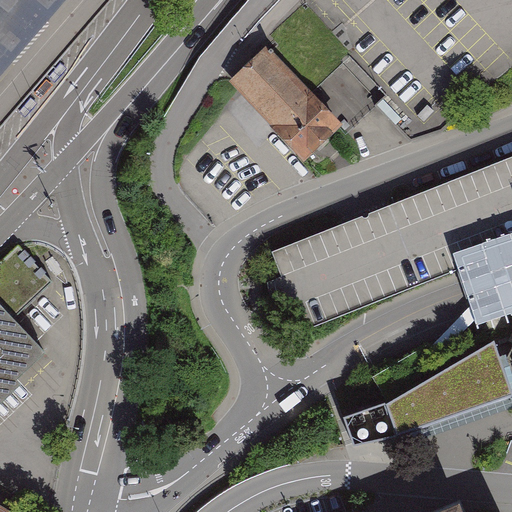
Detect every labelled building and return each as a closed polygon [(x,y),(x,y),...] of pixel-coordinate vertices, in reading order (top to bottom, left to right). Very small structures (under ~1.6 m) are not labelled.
[(0,0),(0,77),(67,0),(0,0)] [(266,42),(232,74),(306,153),(340,121),(266,42)] [(511,150),(362,210),(272,246),(281,272),(268,277),(279,308),(293,303),(304,331),(511,246),(511,150)] [(0,302),(17,320),(49,297),(38,286),(17,263),(0,278),(0,302)] [(17,320),(0,302),(0,407),(24,384),(19,381),(47,353),(17,320)] [(366,392),(378,412),(392,453),(509,412),(490,359),(486,360),(479,349),(434,377),(422,358),(366,392)] [(469,511),(463,498),(427,511),(469,511)]
